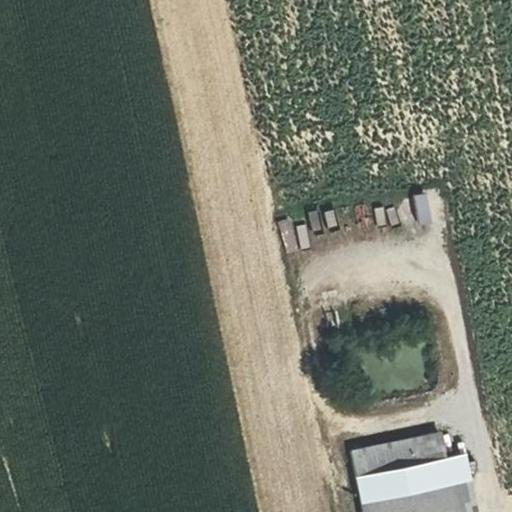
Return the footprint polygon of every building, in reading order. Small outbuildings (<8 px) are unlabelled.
[(417,219),(415,190),(400,191),(402,220),(417,219)] [(404,288),(410,304),(435,295),(429,279),(404,288)] [(327,325),(351,318),(346,300),(322,307),(327,325)] [(357,475),(446,457),(441,433),(352,451),(357,475)] [(457,511),(452,483),(470,479),(465,453),(446,457),(357,475),(362,501),(364,511),(457,511)]
